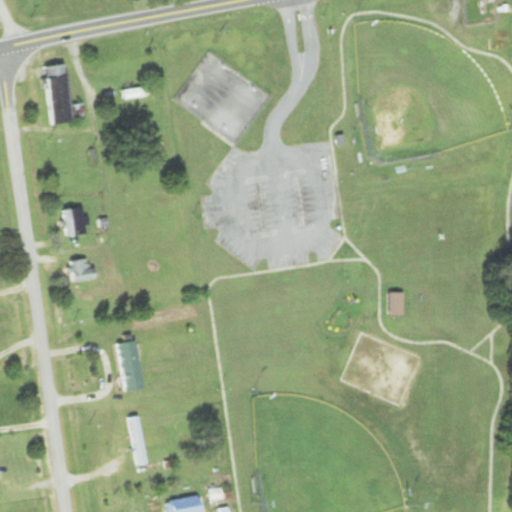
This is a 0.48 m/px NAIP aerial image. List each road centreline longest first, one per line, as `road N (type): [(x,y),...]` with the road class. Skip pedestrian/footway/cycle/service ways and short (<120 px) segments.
road 1 (residential): [(63,511),(0,73)]
road 2 (primary): [(129,18),(0,44)]
